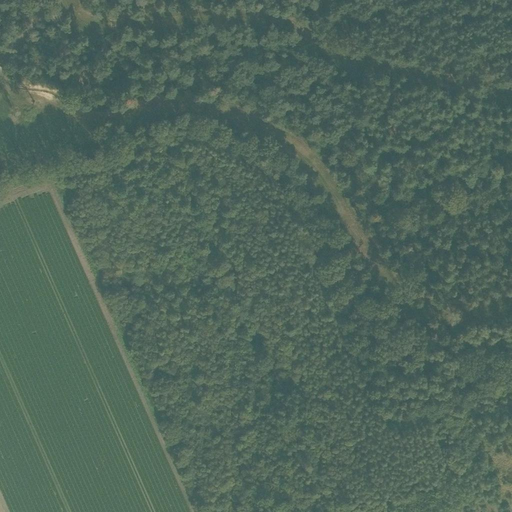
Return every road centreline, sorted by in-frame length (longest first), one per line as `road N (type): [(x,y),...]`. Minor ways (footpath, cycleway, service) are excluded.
road 1 (track): [(511,304),(440,311),(402,295),(321,173),(230,109),(176,101),(89,126)]
road 2 (track): [(511,91),(317,46),(316,0)]
road 3 (track): [(171,114),(189,74),(205,63),(316,40)]
